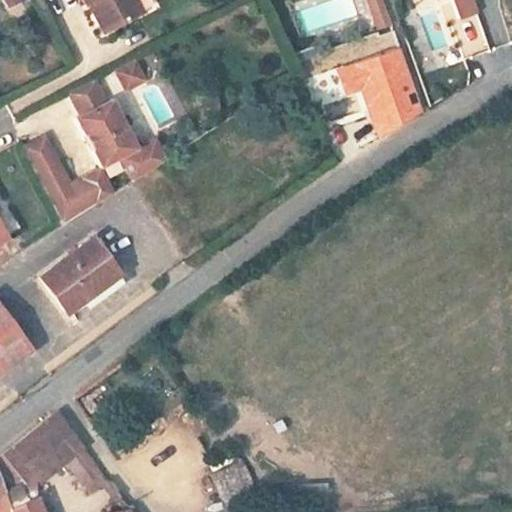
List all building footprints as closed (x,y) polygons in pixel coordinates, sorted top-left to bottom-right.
[(2,0),(9,9),(22,0),(2,0)] [(66,0),(69,5),(75,2),(88,30),(122,15),(115,0),(66,0)] [(371,0),(357,0),(362,13),(375,8),(371,0)] [(469,16),(462,0),(441,0),(450,23),(469,16)] [(375,8),(362,13),(370,34),(382,29),(375,8)] [(82,80),(55,94),(67,116),(62,119),(88,168),(124,150),(98,100),(94,102),(82,80)] [(217,94),(198,95),(199,118),(219,116),(217,94)] [(21,143),(58,221),(115,194),(101,165),(70,180),(47,132),(21,143)] [(109,274),(83,239),(33,278),(60,312),(109,274)] [(0,357),(17,344),(0,322),(0,357)] [(159,398),(171,387),(156,370),(143,381),(159,398)] [(44,413),(0,442),(0,487),(9,511),(33,511),(27,499),(66,475),(83,499),(91,491),(99,503),(105,499),(86,472),(44,413)] [(132,486),(149,503),(167,490),(152,472),(132,486)] [(0,511),(9,511),(0,487),(0,511)]
